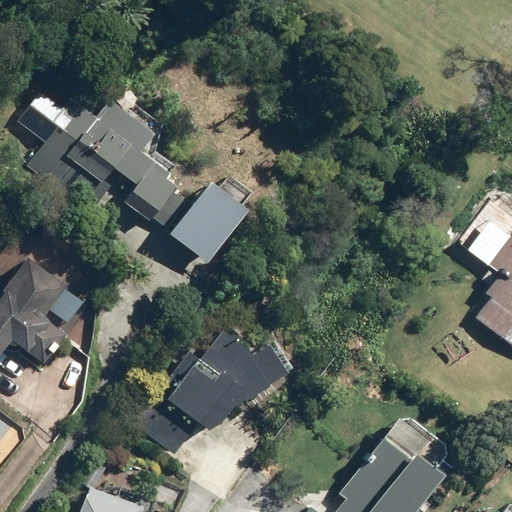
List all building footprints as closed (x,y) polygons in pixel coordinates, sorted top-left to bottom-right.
[(186,205),(169,193),(173,187),(165,181),(170,176),(139,153),(151,137),(103,101),(92,117),(68,99),(59,111),(37,95),(16,124),(43,144),(25,169),(89,217),(108,192),(164,234),(186,205)] [(245,213),(206,185),(167,238),(206,266),(245,213)] [(487,297),(472,317),(511,347),(511,242),(507,239),(478,277),(488,285),(482,293),(487,297)] [(0,359),(11,344),(44,368),(65,339),(41,322),(64,289),(24,260),(0,293),(0,359)] [(173,458),(196,427),(210,437),(233,405),(286,376),(267,345),(247,357),(240,346),(222,334),(201,362),(187,352),(132,427),(173,458)] [(407,511),(437,472),(410,452),(420,439),(392,419),(337,493),(344,498),(333,511),(407,511)] [(146,511),(148,509),(154,511),(174,511),(180,498),(103,471),(96,491),(85,487),(76,511),(146,511)]
